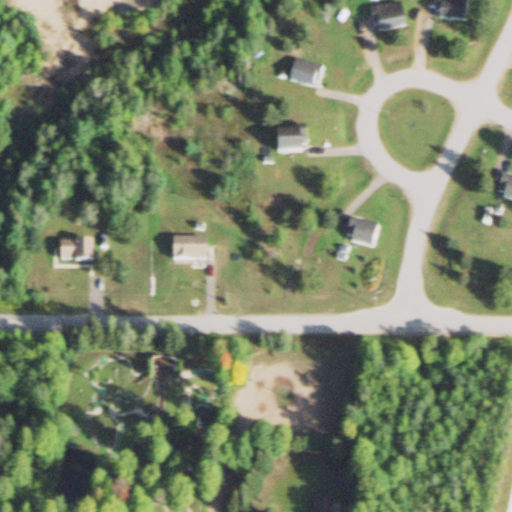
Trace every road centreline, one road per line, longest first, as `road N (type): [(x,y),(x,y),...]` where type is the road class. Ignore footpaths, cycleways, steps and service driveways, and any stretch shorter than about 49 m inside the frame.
road 1 (residential): [(0,320),(511,331)]
road 2 (track): [(93,38),(63,0),(93,38),(0,241)]
road 3 (residential): [(407,327),(415,236),(511,35)]
road 4 (residential): [(476,107),(414,84),(394,87),(371,105),(365,132),(375,162),(395,180),(431,193)]
